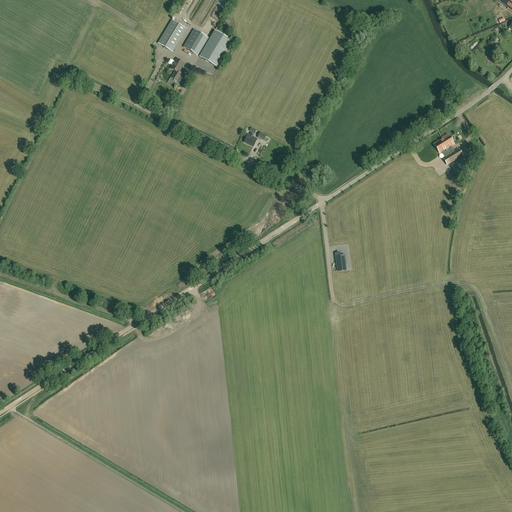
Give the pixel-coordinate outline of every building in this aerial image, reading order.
[(508,9),(507,9),(511,12),(511,0),(500,0),(499,2),(508,9)] [(192,21),(198,25),(201,20),(196,16),(192,21)] [(173,52),(186,29),(172,21),(158,44),(173,52)] [(455,36),(457,42),(473,35),(471,30),(455,36)] [(217,67),(232,41),(215,31),(199,57),(217,67)] [(203,42),(204,39),(193,32),(183,48),(195,55),(200,46),(201,47),(204,42),(203,42)] [(178,68),(180,70),(184,64),(176,60),(171,69),(175,72),(178,68)] [(179,73),(180,70),(178,68),(175,72),(171,78),(174,80),(174,81),(176,82),(177,82),(177,81),(177,82),(178,81),(180,83),(184,76),(182,75),(182,74),(179,73)] [(253,147),(257,139),(252,137),(254,135),(251,133),(249,136),(248,135),(244,143),(253,147)] [(440,140),(446,150),(454,145),(447,135),(442,138),(443,139),(440,140)] [(440,154),(446,150),(440,140),(434,144),(440,154)] [(458,149),(443,159),(447,165),(462,156),(458,149)] [(457,175),(464,171),(468,168),(462,159),(451,166),(457,175)] [(344,255),(336,257),(338,271),(346,270),(344,255)]
